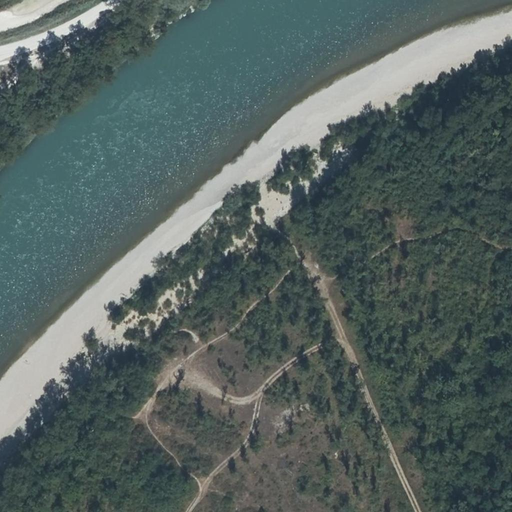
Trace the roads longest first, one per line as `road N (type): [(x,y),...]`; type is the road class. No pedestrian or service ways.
road 1 (track): [(144,408),(181,362),(306,265),(320,276),(418,511)]
road 2 (track): [(511,472),(445,428),(379,423)]
